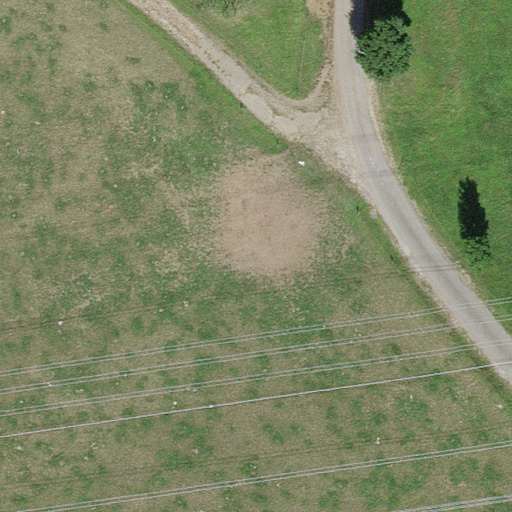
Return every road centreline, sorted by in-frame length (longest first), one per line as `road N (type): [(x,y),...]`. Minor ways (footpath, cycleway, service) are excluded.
road 1 (unclassified): [(343,0),(351,151),(511,372)]
road 2 (track): [(351,151),(264,113),(146,0)]
